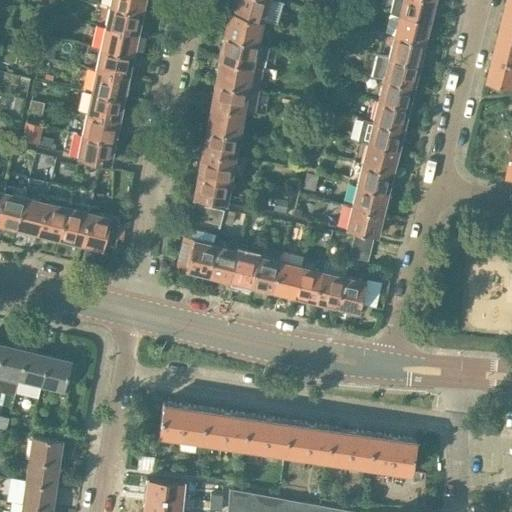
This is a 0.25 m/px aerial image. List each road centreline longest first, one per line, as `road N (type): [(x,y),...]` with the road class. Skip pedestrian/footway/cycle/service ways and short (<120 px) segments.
road 1 (residential): [(124,374),(459,423)]
road 2 (residential): [(191,0),(134,313)]
road 3 (tertiary): [(134,313),(389,366)]
road 4 (residential): [(434,184),(482,0)]
road 5 (residential): [(389,366),(434,184)]
road 6 (residential): [(124,374),(102,511)]
road 7 (tertiary): [(0,280),(134,313)]
